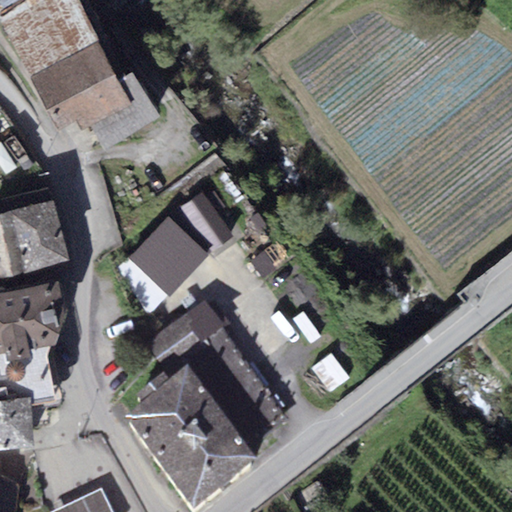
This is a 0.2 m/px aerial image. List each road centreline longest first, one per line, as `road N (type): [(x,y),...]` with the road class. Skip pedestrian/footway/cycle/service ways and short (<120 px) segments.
road 1 (unclassified): [(0,92),(46,144),(81,207),(78,349),(101,417),(165,511)]
road 2 (residential): [(230,511),(511,281)]
